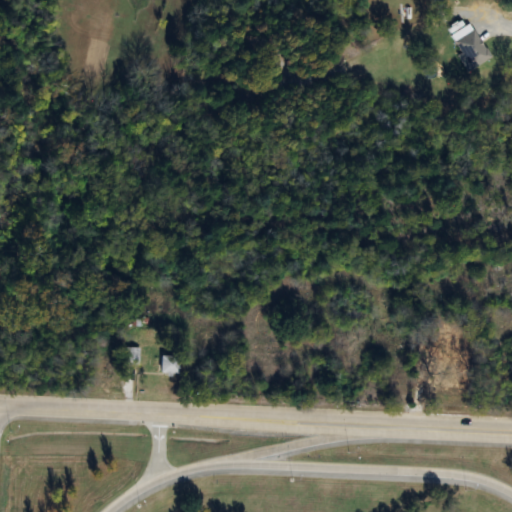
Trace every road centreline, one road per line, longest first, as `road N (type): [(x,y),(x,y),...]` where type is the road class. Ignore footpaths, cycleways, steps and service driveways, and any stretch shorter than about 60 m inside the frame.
road 1 (tertiary): [(511,431),(0,409)]
road 2 (motorway): [(219,467),(440,472),(511,494)]
road 3 (motorway): [(219,467),(379,425)]
road 4 (motorway): [(108,511),(153,481),(219,467)]
